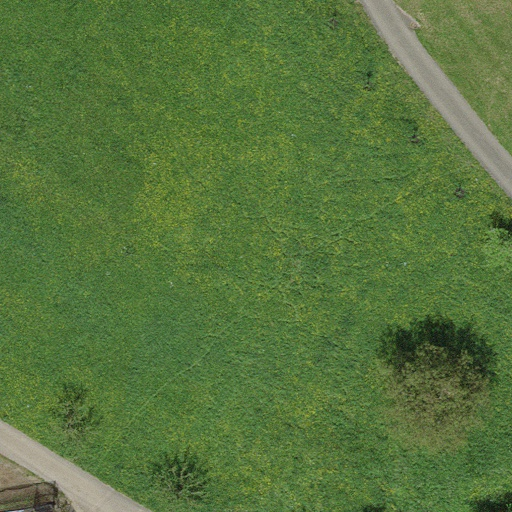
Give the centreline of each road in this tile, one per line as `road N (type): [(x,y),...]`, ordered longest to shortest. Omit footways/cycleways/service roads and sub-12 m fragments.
road 1 (unclassified): [(377,0),(393,33),(511,177)]
road 2 (unclassified): [(105,511),(0,441)]
